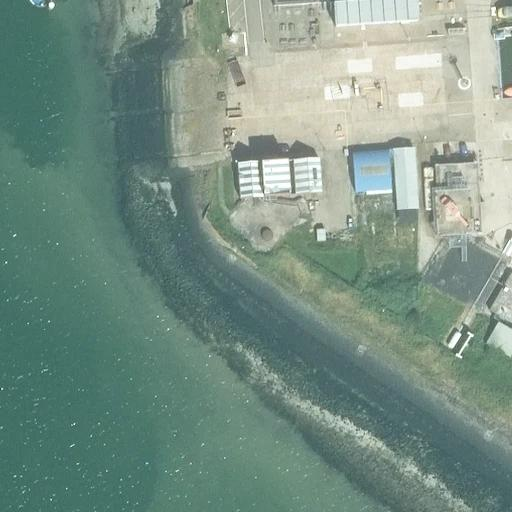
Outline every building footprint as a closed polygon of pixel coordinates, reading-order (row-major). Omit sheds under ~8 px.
[(366,0),(333,2),(335,27),(419,21),(417,0),(366,0)] [(413,149),(393,150),(397,209),(417,208),(413,149)] [(388,150),(352,153),(355,192),(391,189),(388,150)] [(318,158),(237,164),(237,166),(240,198),(240,199),(248,198),(262,197),(270,197),(321,193),(318,158)] [(473,163),(438,165),(442,236),(477,234),(473,163)] [(232,214),(230,221),(254,245),(259,248),(265,250),(273,248),(289,233),(294,227),(303,218),(304,212),(299,201),(295,203),(265,200),(262,197),(248,198),(234,212),(232,214)] [(511,274),(510,274),(489,310),(511,323),(511,274)]
